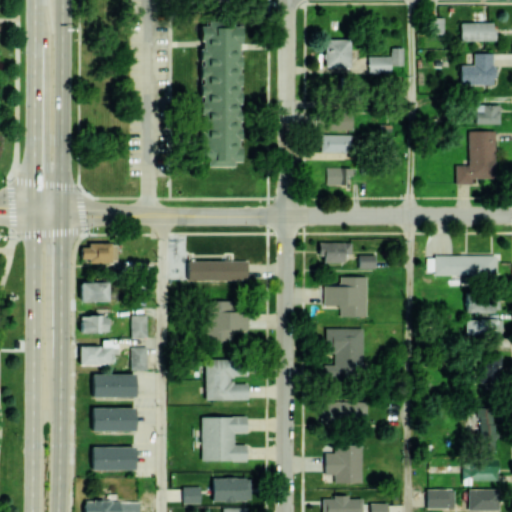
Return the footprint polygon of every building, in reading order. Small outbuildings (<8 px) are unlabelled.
[(426,33),(443,33),(443,17),(427,17),(426,33)] [(459,40),(493,40),(493,21),(458,22),(459,40)] [(199,164),(239,164),(238,23),(206,23),(206,27),(198,27),(199,164)] [(323,67),(349,66),(349,38),(323,39),(323,67)] [(390,65),(402,65),(401,47),(389,47),(390,65)] [(458,65),(459,85),(493,84),(492,52),(472,53),(472,64),(458,65)] [(389,55),(367,55),(367,73),(389,73),(389,55)] [(498,123),(498,104),(467,105),(467,114),(473,113),(474,123),(498,123)] [(325,129),(350,129),(350,111),(325,111),(325,129)] [(453,183),(470,183),(470,178),(494,177),(493,130),(466,130),(467,164),(453,164),(453,183)] [(319,150),(350,152),(351,135),(320,133),(319,150)] [(346,167),(325,167),(325,184),(346,185),(346,167)] [(318,262),(342,262),(343,253),(349,253),(350,242),(319,241),(318,262)] [(115,244),(78,243),(78,258),(86,258),(86,261),(115,262),(115,244)] [(357,267),(374,267),(374,254),(357,254),(357,267)] [(432,275),(493,276),(494,255),(432,254),(432,275)] [(185,260),(185,280),(245,280),(246,261),(185,260)] [(321,305),(337,305),(337,316),(365,315),(364,275),(338,275),(338,285),(321,285),(321,305)] [(78,301),(106,300),(105,282),(78,282),(78,301)] [(464,312),(498,311),(498,295),(464,295),(464,312)] [(230,310),(230,299),(205,300),(206,340),(230,340),(230,329),(246,328),(246,309),(230,310)] [(78,314),(78,331),(106,332),(106,315),(78,314)] [(129,337),(145,337),(145,314),(129,314),(129,337)] [(464,318),(464,335),(501,335),(501,319),(464,318)] [(361,328),(323,327),(323,353),(332,353),(332,364),(322,364),(322,377),(357,378),(357,370),(360,370),(361,328)] [(129,369),(146,369),(145,345),(129,345),(129,369)] [(499,353),(487,353),(487,365),(477,365),(477,383),(500,382),(499,353)] [(245,399),(245,382),(229,382),(229,359),(202,358),(202,399),(245,399)] [(133,373),(89,373),(89,396),(133,396),(133,373)] [(318,422),(364,424),(365,400),(319,399),(318,422)] [(493,447),(493,406),(469,406),(469,446),(493,447)] [(90,430),(133,430),(133,407),(89,408),(90,430)] [(199,415),(198,459),(244,460),(245,443),(232,443),(232,432),(244,432),(245,416),(199,415)] [(360,444),(332,443),(332,452),(322,452),(322,474),(331,474),(331,482),(359,482),(360,444)] [(133,469),(133,446),(89,446),(89,469),(133,469)] [(461,459),(460,480),(495,481),(496,460),(461,459)] [(249,477),(210,477),(210,500),(248,501),(249,477)] [(199,486),(180,486),(180,503),(199,503),(199,486)] [(425,507),(453,508),(454,489),(425,488),(425,507)] [(467,488),(466,510),(498,510),(498,489),(467,488)] [(320,496),(319,511),(367,511),(367,505),(361,505),(361,497),(320,496)] [(137,511),(138,501),(82,499),(81,511),(137,511)] [(368,511),(385,511),(386,502),(368,502),(368,511)]
